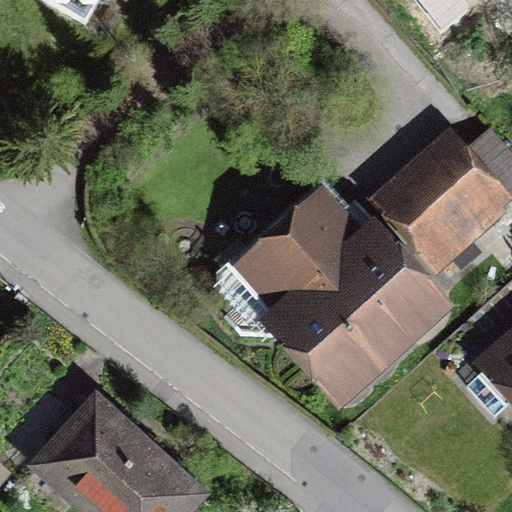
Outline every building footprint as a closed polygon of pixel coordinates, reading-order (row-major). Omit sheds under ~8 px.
[(45,0),(85,24),(98,0),(45,0)] [(493,208),(507,197),(466,151),(399,211),(445,262),(498,214),(493,208)] [(235,329),(240,335),(277,337),(285,330),(337,388),(431,304),(322,183),(221,275),(220,292),(244,320),(235,329)] [(511,400),(511,346),(467,386),(494,417),(511,400)] [(40,467),(90,511),(183,511),(197,496),(96,405),(40,467)]
